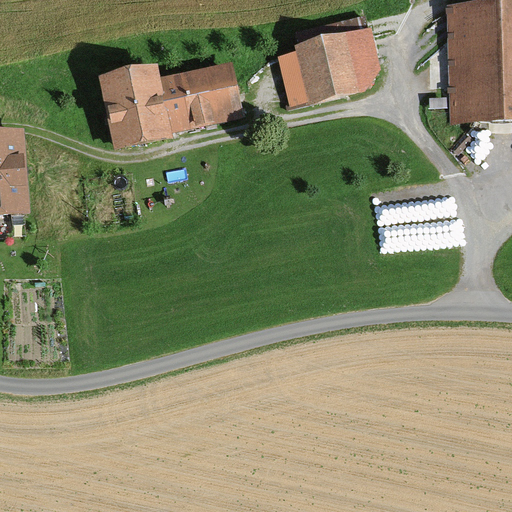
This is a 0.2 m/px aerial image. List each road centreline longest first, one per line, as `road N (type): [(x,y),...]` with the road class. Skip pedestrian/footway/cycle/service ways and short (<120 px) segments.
road 1 (unclassified): [(511,315),(380,316),(79,383),(0,383)]
road 2 (track): [(0,127),(115,157),(145,156)]
